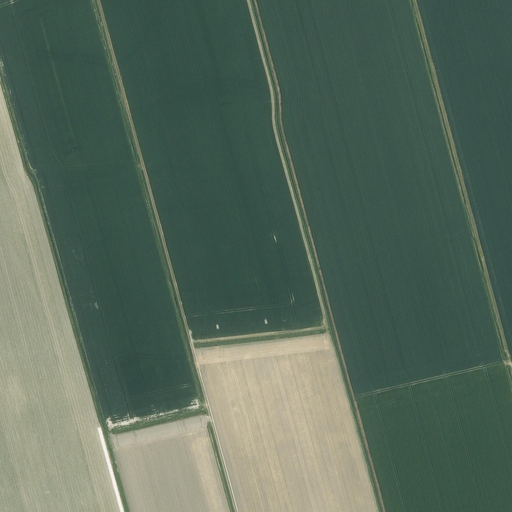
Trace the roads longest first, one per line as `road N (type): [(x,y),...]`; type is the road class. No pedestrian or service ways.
road 1 (track): [(511,366),(415,0)]
road 2 (track): [(235,511),(191,342)]
